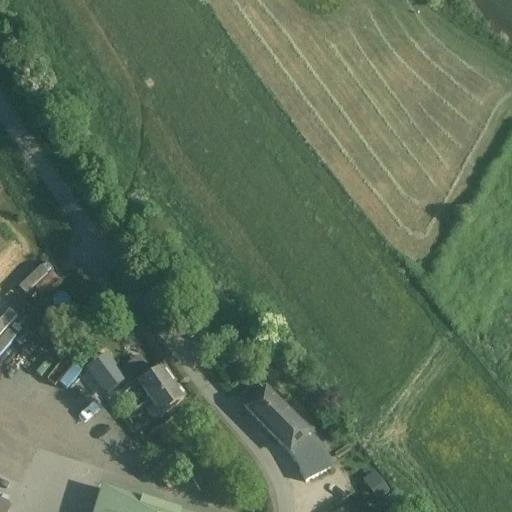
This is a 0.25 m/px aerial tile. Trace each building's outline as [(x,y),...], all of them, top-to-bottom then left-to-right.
[(38,261),(12,291),(34,310),(60,281),(38,261)] [(0,317),(0,353),(17,332),(0,317)] [(86,369),(106,396),(126,382),(106,355),(86,369)] [(182,401),(159,369),(123,396),(135,412),(150,401),(161,416),(182,401)] [(245,411),(288,455),(305,484),(334,467),(313,430),(308,435),(264,391),(245,411)] [(202,463),(192,471),(199,480),(209,472),(202,463)] [(368,487),(379,502),(391,493),(380,478),(368,487)] [(170,511),(102,490),(95,511),(170,511)]
